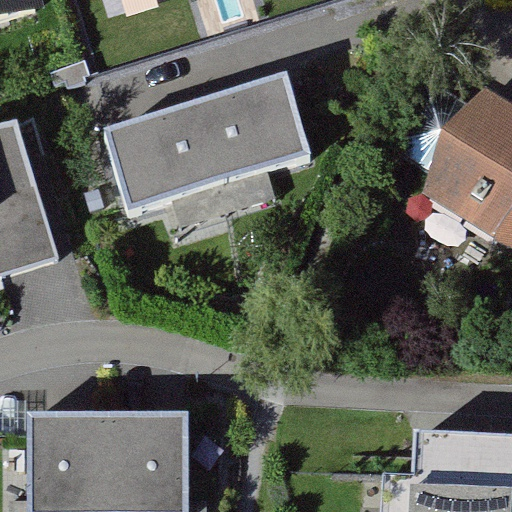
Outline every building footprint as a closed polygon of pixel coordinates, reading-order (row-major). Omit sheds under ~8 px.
[(0,0),(0,41),(47,31),(40,0),(0,0)] [(316,167),(291,86),(110,142),(135,224),(316,167)] [(511,108),(490,96),(435,195),(511,237),(511,108)] [(0,291),(91,261),(43,116),(0,130),(0,291)] [(194,511),(196,424),(34,421),(32,511),(194,511)] [(401,495),(400,511),(507,511),(508,500),(401,495)]
